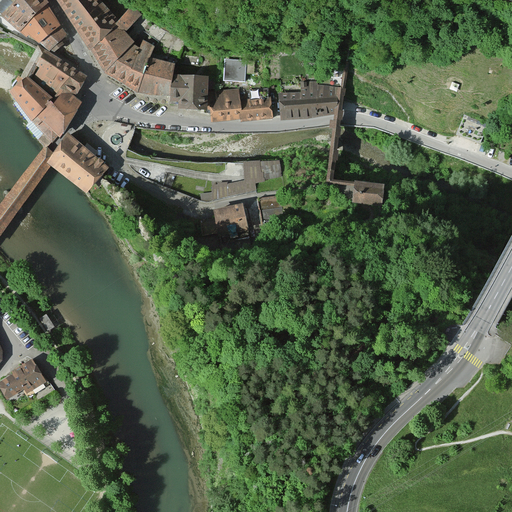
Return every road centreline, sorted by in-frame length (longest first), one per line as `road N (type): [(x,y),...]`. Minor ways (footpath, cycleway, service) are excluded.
road 1 (residential): [(91,106),(259,126),(357,119),(452,148)]
road 2 (secondary): [(346,511),(374,446),(458,360),(511,266)]
road 3 (residential): [(72,127),(148,188),(186,205),(299,193)]
